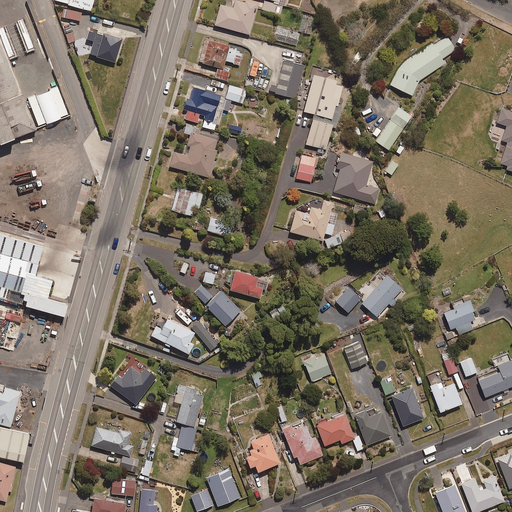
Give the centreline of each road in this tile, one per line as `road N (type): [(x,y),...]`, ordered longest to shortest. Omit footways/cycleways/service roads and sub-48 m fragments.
road 1 (secondary): [(111,226),(38,511)]
road 2 (residential): [(111,226),(244,257),(257,250),(300,117)]
road 3 (secondary): [(174,0),(111,226)]
road 4 (residential): [(385,473),(511,421)]
